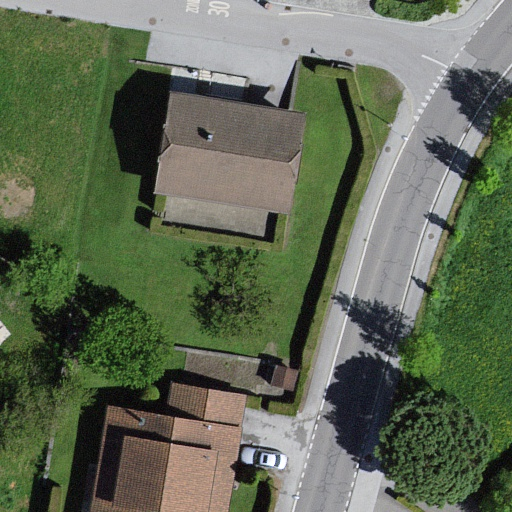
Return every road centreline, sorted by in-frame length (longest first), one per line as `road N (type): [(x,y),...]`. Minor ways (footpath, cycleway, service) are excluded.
road 1 (tertiary): [(321,511),(396,230),(430,141),(467,80)]
road 2 (residential): [(103,0),(399,49),(467,80)]
